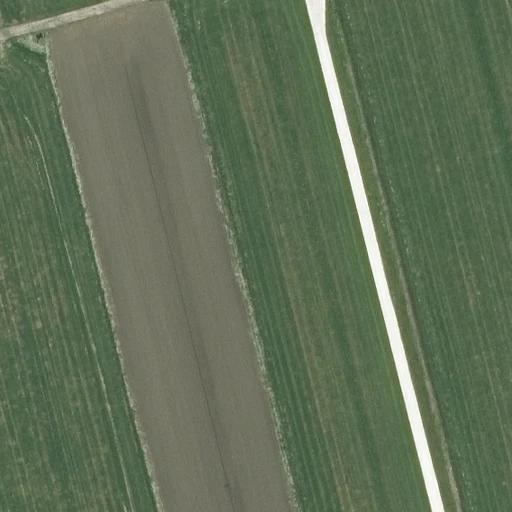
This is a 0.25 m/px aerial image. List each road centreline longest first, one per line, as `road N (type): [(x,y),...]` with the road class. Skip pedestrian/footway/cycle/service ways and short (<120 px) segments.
road 1 (track): [(437,511),(311,0)]
road 2 (track): [(129,0),(0,37)]
